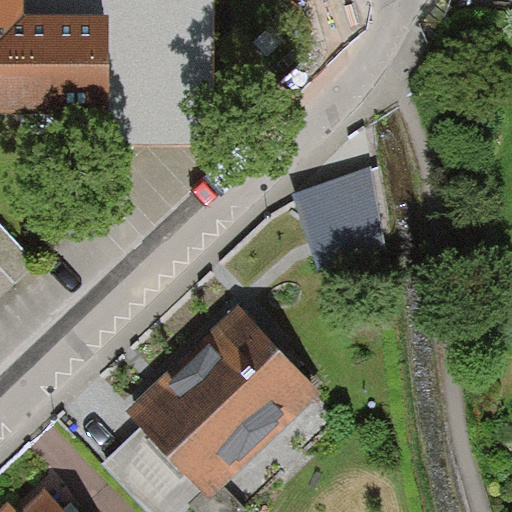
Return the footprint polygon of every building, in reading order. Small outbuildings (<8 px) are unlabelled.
[(0,0),(0,103),(85,103),(85,144),(216,143),(215,0),(0,0)] [(337,182),(304,193),(325,258),(358,248),(337,182)] [(0,297),(41,257),(1,215),(0,215),(0,297)] [(246,309),(145,410),(213,490),(316,390),(246,309)] [(71,511),(52,492),(31,511),(71,511)]
